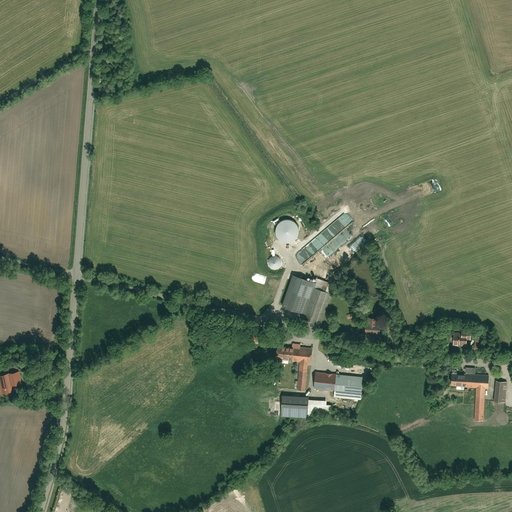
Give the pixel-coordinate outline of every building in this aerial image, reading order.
[(310,287),(300,317),(321,324),(332,294),(310,287)] [(366,327),(366,333),(379,334),(380,324),(376,324),(376,319),(367,318),(367,323),(365,324),(365,326),(366,327)] [(462,329),(462,333),(454,333),(453,345),(454,345),(454,346),(458,346),(458,345),(460,345),(460,344),(466,344),(466,339),(470,339),(471,330),(462,329)] [(252,333),(250,343),(263,345),(265,336),(252,333)] [(277,359),(299,361),(297,390),(306,391),(308,362),(312,362),(314,347),(279,344),(277,359)] [(466,368),(466,375),(465,380),(465,382),(465,386),(465,387),(476,388),(475,420),(483,420),(485,388),(488,388),(489,375),(475,374),(475,368),(466,368)] [(11,384),(21,382),(18,370),(0,373),(0,392),(12,390),(11,384)] [(465,380),(466,375),(457,375),(457,370),(452,370),(451,385),(465,386),(465,382),(465,380)] [(335,391),(334,396),(362,399),(364,376),(337,373),(337,375),(317,373),(315,389),(335,391)] [(495,381),(494,401),(506,402),(507,382),(495,381)] [(329,399),(308,399),(283,399),(283,416),(315,417),(315,414),(334,415),(334,405),(328,404),(329,399)] [(500,423),(502,424),(504,424),(506,424),(508,423),(509,421),(510,419),(509,417),(508,415),(507,413),(505,413),(503,413),(501,414),(499,415),(498,417),(498,419),(499,421),(500,423)]
